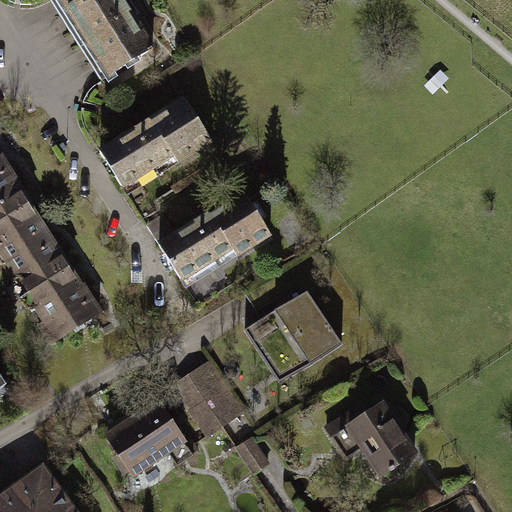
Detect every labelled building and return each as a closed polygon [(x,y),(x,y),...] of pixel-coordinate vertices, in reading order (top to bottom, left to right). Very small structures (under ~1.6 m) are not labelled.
[(122,0),(50,0),(102,82),(154,49),(122,0)] [(185,99),(100,153),(123,188),(173,156),(178,163),(212,142),(185,99)] [(0,157),(0,249),(9,264),(51,237),(0,157)] [(244,192),(158,245),(181,281),(232,249),(237,257),(271,235),(244,192)] [(51,237),(9,264),(45,320),(40,323),(53,343),(99,313),(51,237)] [(278,309),(244,330),(279,383),(312,365),(343,344),(308,292),(278,309)] [(209,362),(174,386),(208,437),(243,413),(209,362)] [(137,419),(108,438),(133,475),(184,440),(160,403),(158,404),(155,399),(133,413),(137,419)] [(382,404),(349,425),(382,476),(415,454),(382,404)] [(238,448),(255,474),(268,465),(252,439),(238,448)] [(77,511),(47,469),(0,500),(0,511),(77,511)]
